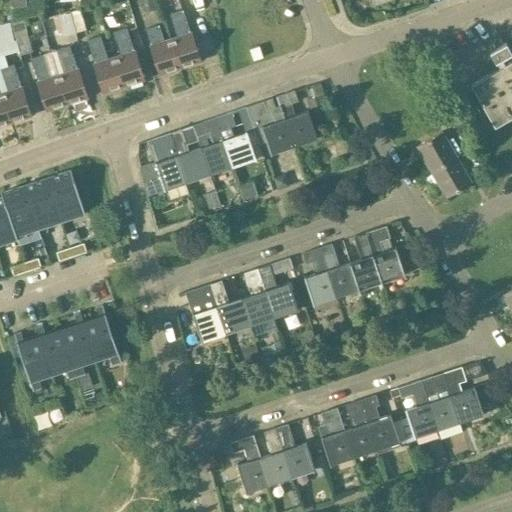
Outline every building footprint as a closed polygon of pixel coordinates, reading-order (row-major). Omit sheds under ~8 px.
[(25,0),(10,0),(12,19),(46,15),(44,0),(32,0),(26,1),(25,0)] [(76,33),(86,30),(80,9),(70,12),(70,13),(76,33)] [(169,14),(172,22),(177,38),(170,40),(179,69),(200,62),(191,33),(190,34),(183,10),(169,14)] [(70,13),(59,16),(65,37),(76,33),(70,13)] [(17,40),(15,40),(19,51),(20,55),(33,51),(23,22),(12,26),(17,40)] [(159,75),(179,69),(170,40),(163,42),(158,26),(146,30),(151,46),(150,47),(159,75)] [(112,32),(115,40),(120,56),(113,58),(122,87),(143,81),(134,52),(133,52),(125,28),(112,32)] [(86,41),(88,49),(93,65),(92,65),(102,94),(122,87),(113,58),(106,61),(98,37),(86,41)] [(68,47),(49,53),(65,105),(86,99),(77,70),(76,70),(68,47)] [(29,59),(31,67),(36,83),(45,112),(65,105),(49,53),(29,59)] [(12,65),(0,68),(0,90),(1,94),(0,94),(0,95),(9,124),(29,117),(20,88),(19,88),(12,65)] [(494,125),(511,114),(511,66),(474,88),(494,125)] [(324,94),(323,94),(320,84),(308,88),(311,98),(306,100),(313,122),(331,115),(324,94)] [(276,97),(279,106),(293,147),(317,138),(306,110),(295,114),(293,106),(295,103),(298,102),(294,91),(276,97)] [(0,126),(9,124),(0,95),(0,126)] [(263,102),(247,108),(258,142),(259,144),(266,142),(271,155),(293,147),(279,106),(266,110),(263,102)] [(245,131),(238,134),(234,135),(231,127),(235,126),(231,113),(215,118),(232,168),(256,160),(253,152),(257,151),(254,143),(258,142),(247,108),(238,111),(245,131)] [(193,126),(200,147),(209,175),(232,168),(215,118),(193,126)] [(200,147),(190,150),(182,129),(170,134),(187,183),(209,175),(200,147)] [(417,146),(431,172),(457,157),(442,132),(417,146)] [(147,141),(154,162),(154,163),(164,191),(187,183),(170,134),(147,141)] [(475,149),(458,159),(457,157),(431,172),(446,197),(471,183),(462,166),(470,161),(473,168),(483,162),(475,149)] [(71,171),(47,179),(47,180),(60,218),(83,211),(84,215),(85,214),(71,171)] [(47,179),(24,186),(37,225),(37,226),(60,218),(47,180),(47,179)] [(24,186),(0,194),(2,198),(15,235),(16,240),(17,239),(15,233),(37,226),(37,225),(24,186)] [(204,195),(209,208),(220,205),(215,191),(204,195)] [(2,198),(0,198),(0,240),(15,235),(2,198)] [(386,227),(364,233),(380,281),(404,274),(396,248),(392,249),(388,239),(389,238),(386,227)] [(360,260),(349,263),(358,289),(380,281),(364,233),(353,237),(360,260)] [(83,243),(70,248),(73,257),(86,252),(83,243)] [(349,263),(339,267),(331,244),(319,248),(335,296),(358,289),(349,263)] [(70,248),(56,252),(59,261),(73,257),(70,248)] [(312,304),(335,296),(319,248),(302,254),(305,264),(311,262),(315,275),(304,278),(312,304)] [(38,258),(24,263),(27,272),(41,267),(38,258)] [(24,263),(11,267),(13,276),(27,272),(24,263)] [(269,265),(256,269),(273,319),(297,310),(288,281),(275,285),(269,265)] [(250,294),(239,297),(249,326),(273,319),(256,269),(243,273),(250,294)] [(226,334),(249,326),(239,297),(228,301),(221,281),(209,285),(226,334)] [(202,342),(226,334),(209,285),(185,293),(191,313),(192,313),(202,342)] [(511,288),(502,294),(511,311),(511,288)] [(98,315),(82,320),(94,357),(108,353),(111,364),(111,365),(120,362),(120,363),(121,363),(102,305),(101,305),(101,306),(96,308),(96,309),(98,315)] [(76,322),(60,328),(61,329),(76,376),(85,373),(84,372),(81,362),(94,357),(82,320),(80,314),(81,314),(80,313),(74,315),(74,316),(76,322)] [(43,325),(36,328),(36,329),(37,329),(39,335),(51,372),(65,367),(68,378),(68,379),(76,376),(61,329),(60,328),(45,333),(43,327),(43,325)] [(15,333),(13,334),(33,392),(34,391),(33,390),(42,388),(41,387),(38,376),(51,372),(39,335),(23,340),(21,334),(21,333),(15,334),(15,333)] [(483,384),(468,388),(461,391),(459,383),(466,381),(461,367),(443,373),(459,424),(483,416),(479,403),(489,400),(483,384)] [(437,431),(459,424),(443,373),(420,380),(437,431)] [(412,395),(415,406),(405,409),(414,438),(437,431),(420,380),(397,388),(401,398),(412,395)] [(376,395),(359,401),(375,451),(399,443),(389,415),(379,418),(376,407),(379,406),(376,395)] [(351,428),(344,430),(353,459),(375,451),(359,401),(344,405),(351,428)] [(330,466),(353,459),(344,430),(337,408),(320,413),(327,435),(320,438),(330,466)] [(275,428),(275,429),(291,479),(315,471),(305,443),(294,447),(290,436),(291,435),(287,424),(275,428)] [(270,455),(260,458),(269,486),(291,479),(275,429),(263,433),(270,455)] [(246,494),(269,486),(260,458),(253,436),(229,443),(233,454),(244,450),(247,462),(237,466),(246,494)]
